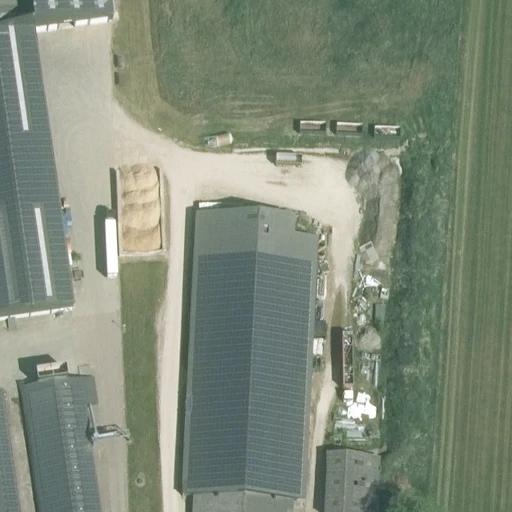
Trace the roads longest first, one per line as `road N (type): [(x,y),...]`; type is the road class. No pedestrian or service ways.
road 1 (unknown): [(180,511),(183,174)]
road 2 (unknown): [(104,343),(85,144)]
road 3 (unknown): [(119,511),(104,343)]
road 4 (unknown): [(183,174),(317,180)]
